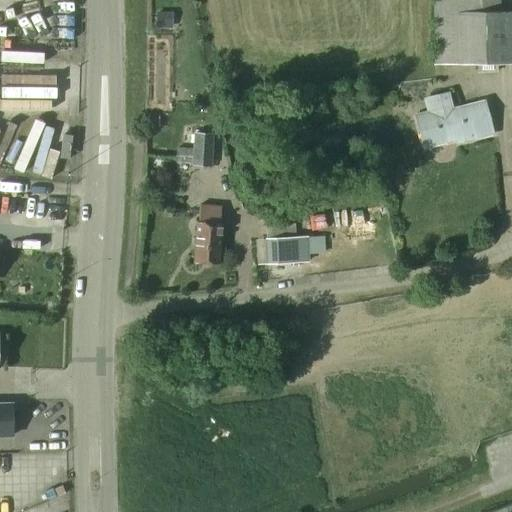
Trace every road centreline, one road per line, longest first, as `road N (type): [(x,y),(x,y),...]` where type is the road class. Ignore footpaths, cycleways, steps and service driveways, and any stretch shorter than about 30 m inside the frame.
road 1 (unclassified): [(94,315),(413,279),(511,251)]
road 2 (unclassified): [(94,315),(100,0)]
road 3 (unclassified): [(92,511),(94,315)]
